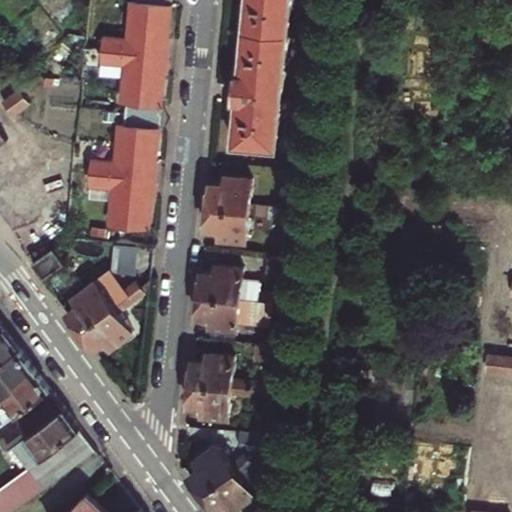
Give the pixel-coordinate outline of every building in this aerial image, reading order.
[(139,0),(136,39),(112,37),(111,47),(171,54),(173,31),(175,0),(139,0)] [(249,0),(249,8),(253,9),(250,49),(292,54),(297,0),(249,0)] [(110,62),(134,65),(128,113),(165,117),(169,74),(171,54),(111,47),(110,62)] [(239,161),(282,165),(292,54),(250,49),(246,90),(241,89),(240,100),(238,117),(243,118),(239,161)] [(21,91),(8,100),(17,112),(30,103),(21,91)] [(124,163),(101,161),(100,171),(159,178),(161,155),(165,117),(128,113),(124,163)] [(0,160),(2,164),(21,150),(6,129),(0,132),(0,160)] [(40,235),(67,237),(77,142),(49,139),(40,235)] [(117,223),(154,227),(156,203),(159,178),(100,171),(99,184),(121,187),(117,223)] [(231,192),(230,201),(214,200),(213,208),(211,224),(287,232),(288,223),(256,220),(259,194),(231,192)] [(255,235),(286,238),(287,232),(211,224),(210,236),(209,246),(226,247),(225,255),(253,258),(255,235)] [(141,274),(144,248),(122,245),(119,272),(141,274)] [(57,247),(37,262),(50,279),(68,266),(70,265),(68,263),(57,247)] [(79,294),(85,302),(73,310),(80,320),(84,325),(87,329),(134,294),(114,268),(101,278),(79,294)] [(249,325),(263,327),(265,311),(248,309),(250,285),(223,282),(222,290),(205,288),(204,302),(203,312),(250,317),(249,325)] [(124,311),(148,293),(143,287),(134,294),(87,329),(95,340),(100,347),(111,338),(116,345),(138,329),(124,311)] [(0,309),(0,328),(9,322),(4,316),(0,309)] [(279,320),(280,312),(265,311),(263,327),(278,328),(279,320)] [(245,346),(247,325),(249,325),(250,317),(203,312),(202,322),(201,334),(218,335),(217,343),(245,346)] [(19,336),(9,322),(0,328),(0,357),(23,341),(19,336)] [(0,389),(4,387),(5,389),(22,378),(19,373),(38,360),(32,353),(23,341),(0,357),(0,389)] [(364,359),(366,345),(339,342),(337,356),(364,359)] [(256,343),(255,357),(280,360),(282,346),(256,343)] [(22,378),(5,389),(4,387),(0,389),(0,404),(3,402),(8,410),(1,415),(5,420),(54,383),(48,375),(38,360),(19,373),(22,378)] [(241,412),(254,414),(256,398),(239,396),(241,372),(214,369),(213,377),(197,375),(196,384),(195,399),(241,404),(241,412)] [(511,380),(511,372),(495,371),(494,379),(511,380)] [(511,387),(511,380),(494,379),(493,385),(511,387)] [(0,485),(21,470),(84,424),(76,413),(57,388),(20,414),(23,418),(8,429),(15,439),(0,449),(0,485)] [(271,399),(256,398),(254,414),(269,415),(270,404),(271,399)] [(235,436),(238,412),(241,412),(241,404),(195,399),(194,409),(192,422),(208,423),(208,433),(235,436)] [(8,410),(3,402),(0,404),(0,422),(1,423),(5,420),(1,415),(8,410)] [(84,424),(21,470),(0,485),(0,511),(2,511),(51,477),(98,442),(84,424)] [(276,461),(278,451),(243,447),(242,463),(248,464),(251,469),(236,480),(223,462),(201,478),(206,485),(195,493),(202,502),(208,511),(266,468),(276,461)] [(271,474),(266,468),(208,511),(209,511),(259,511),(260,511),(246,492),(271,474)] [(97,511),(107,502),(93,489),(70,511),(97,511)] [(117,511),(107,502),(97,511),(117,511)]
